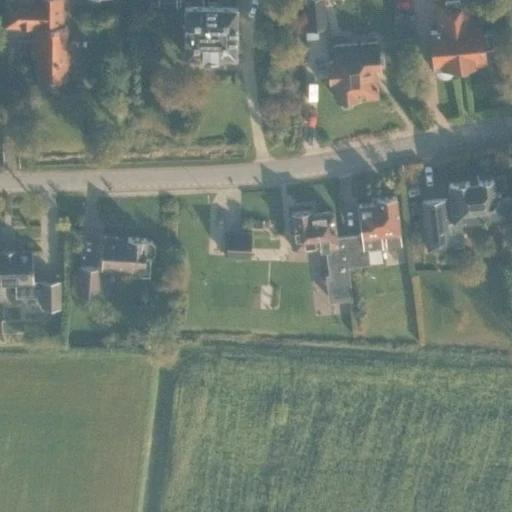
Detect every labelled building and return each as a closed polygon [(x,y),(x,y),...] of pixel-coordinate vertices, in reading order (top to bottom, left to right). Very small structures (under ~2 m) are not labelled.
[(20,26),(33,26),(34,52),(38,52),(38,76),(67,76),(67,58),(75,58),(75,39),(67,39),(67,23),(62,23),(61,0),(5,0),(5,24),(20,24),(20,26)] [(304,0),(307,27),(327,25),(324,0),(304,0)] [(482,46),(493,45),(491,28),(481,29),(479,18),(471,19),(468,0),(433,0),(436,27),(428,28),(434,72),(435,71),(439,75),(442,76),(444,76),(449,73),(451,71),(466,69),(465,61),(484,59),(482,46)] [(235,55),(236,5),(184,4),(183,54),(235,55)] [(375,67),(379,67),(377,40),(331,43),(333,58),(327,58),(328,79),(334,78),(336,97),(339,97),(342,101),(349,101),(352,96),(377,93),(375,67)] [(458,219),(511,213),(510,195),(500,197),(499,191),(494,192),(493,177),(447,182),(448,198),(421,201),(426,249),(460,245),(458,219)] [(344,236),(347,263),(367,260),(367,262),(381,260),(379,245),(382,245),(381,231),(384,231),(386,242),(400,241),(394,194),(375,196),(376,201),(357,203),(360,234),(344,236)] [(352,297),(347,263),(344,236),(335,237),(332,211),(310,214),(310,209),(291,211),(293,232),(289,233),(290,247),(318,243),(319,247),(326,246),(328,262),(330,271),(325,272),(328,300),(352,297)] [(251,230),(227,229),(227,255),(250,256),(251,230)] [(110,267),(111,267),(130,268),(130,272),(148,273),(150,255),(154,250),(155,242),(150,238),(146,237),(146,236),(104,234),(101,266),(80,265),(78,294),(97,295),(97,290),(108,291),(110,267)] [(42,306),(59,305),(59,277),(33,278),(32,248),(15,249),(15,246),(1,246),(1,249),(0,248),(0,280),(14,280),(15,294),(41,294),(42,306)]
